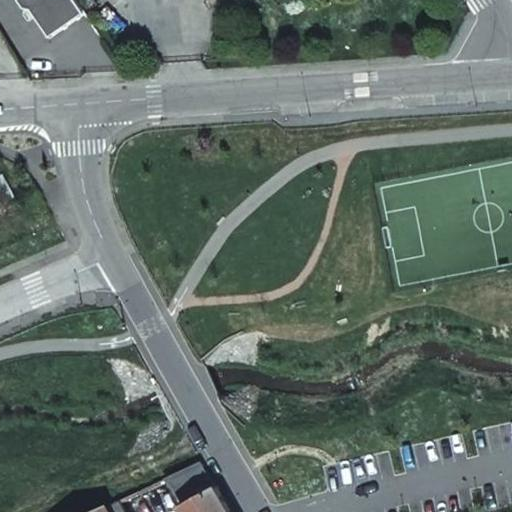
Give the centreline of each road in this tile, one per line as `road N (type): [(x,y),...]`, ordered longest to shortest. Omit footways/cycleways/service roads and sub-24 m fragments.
road 1 (residential): [(76,103),(511,77)]
road 2 (residential): [(260,511),(111,255)]
road 3 (residential): [(111,255),(85,188),(76,103)]
road 4 (unclassified): [(0,305),(111,255)]
